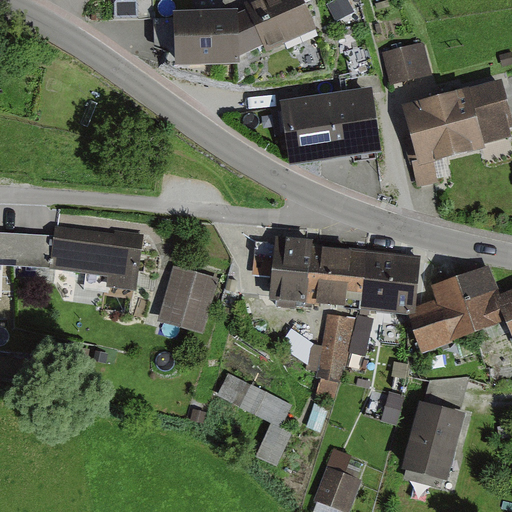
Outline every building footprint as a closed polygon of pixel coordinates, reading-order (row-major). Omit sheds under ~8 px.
[(263,51),(266,58),(317,35),(301,0),(258,0),(243,7),(247,15),(263,51)] [(357,11),(351,0),(340,0),(330,5),(338,21),(357,11)] [(239,15),(173,17),(175,71),(241,69),(240,62),(239,19),(239,15)] [(263,51),(247,15),(239,19),(240,62),(263,51)] [(424,45),(382,56),(391,89),(433,78),(424,45)] [(511,141),(498,86),(395,112),(415,192),(435,187),(429,164),(511,143),(511,141)] [(372,92),(326,99),(336,167),(382,160),(372,92)] [(290,174),(336,167),(326,99),(280,106),(290,174)] [(108,292),(137,296),(145,242),(56,229),(50,274),(109,282),(108,292)] [(310,248),(267,242),(259,301),(405,320),(412,311),(418,266),(309,252),(310,248)] [(174,268),(157,325),(203,338),(219,281),(174,268)] [(483,270),(426,289),(428,306),(412,311),(405,320),(398,331),(411,356),(494,331),(506,355),(511,352),(511,289),(493,296),(483,270)] [(349,324),(327,320),(314,387),(336,391),(349,324)] [(293,408),(228,376),(217,399),(272,426),(256,461),(277,470),(293,435),(281,430),(293,408)] [(383,423),(398,426),(405,395),(391,392),(383,423)] [(402,476),(448,488),(465,419),(420,407),(402,476)] [(351,511),(362,483),(328,470),(316,504),(335,511),(351,511)]
